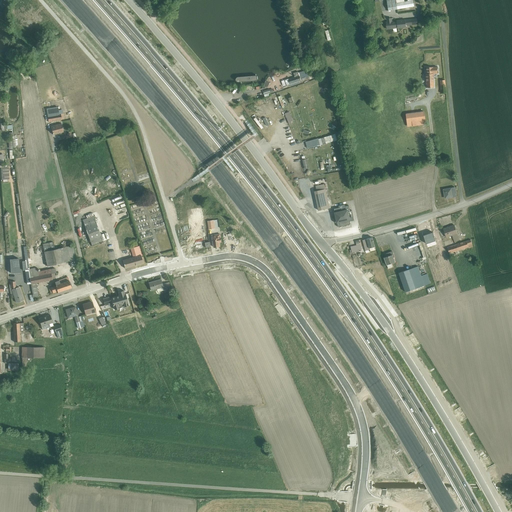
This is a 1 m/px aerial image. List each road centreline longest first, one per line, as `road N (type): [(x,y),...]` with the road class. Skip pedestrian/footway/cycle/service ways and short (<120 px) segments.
road 1 (motorway): [(476,511),(389,366),(264,191),(100,0)]
road 2 (motorway): [(74,0),(308,287),(450,511)]
road 3 (unclassified): [(363,497),(0,472)]
road 4 (unclassified): [(498,511),(393,337),(322,243)]
road 5 (unclassified): [(322,243),(129,0)]
road 6 (unclassified): [(183,263),(131,104),(40,0)]
road 7 (residential): [(363,497),(365,432),(355,400),(270,275),(250,258),(229,255)]
road 8 (unclassified): [(511,184),(322,243)]
road 9 (residential): [(54,152),(89,289)]
